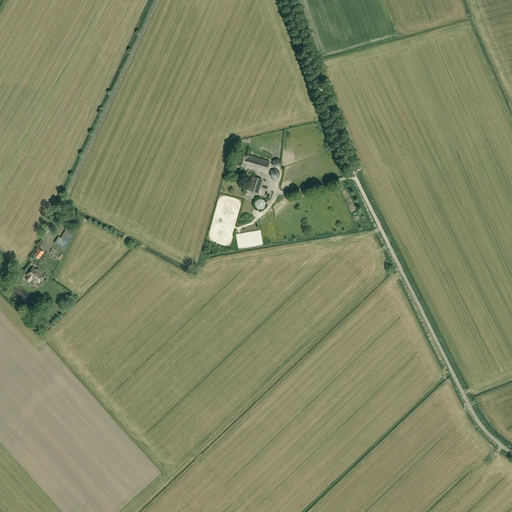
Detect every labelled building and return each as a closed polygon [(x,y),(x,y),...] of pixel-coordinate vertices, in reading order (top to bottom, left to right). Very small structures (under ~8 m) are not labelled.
[(269,162),(242,153),(238,166),(265,174),(269,162)] [(272,161),(271,165),(275,169),(280,167),(281,162),(277,159),(272,161)] [(270,170),(269,176),(273,179),(278,178),(280,172),(276,169),(270,170)] [(258,194),(262,179),(252,176),(247,191),(258,194)] [(255,203),(255,204),(255,205),(255,206),(255,207),(256,208),(257,209),(258,210),(259,210),(260,210),(261,210),(262,210),(263,210),(263,209),(264,209),(265,208),(265,207),(265,206),(266,205),(266,204),(265,203),(265,202),(264,201),(263,200),(262,199),(261,199),(260,199),(259,199),(258,200),(257,200),(256,201),(255,202),(255,203)] [(66,242),(58,237),(54,243),(64,249),(70,240),(68,239),(66,242)] [(35,251),(36,252),(39,249),(43,241),(41,240),(37,246),(35,251)] [(39,259),(44,252),(39,249),(36,252),(34,255),(39,259)] [(45,277),(43,275),(41,274),(43,272),(38,268),(36,270),(35,269),(33,267),(26,275),(28,277),(27,277),(27,278),(26,279),(26,280),(27,281),(28,281),(29,281),(30,281),(31,280),(31,279),(37,284),(37,283),(39,284),(45,277)]
